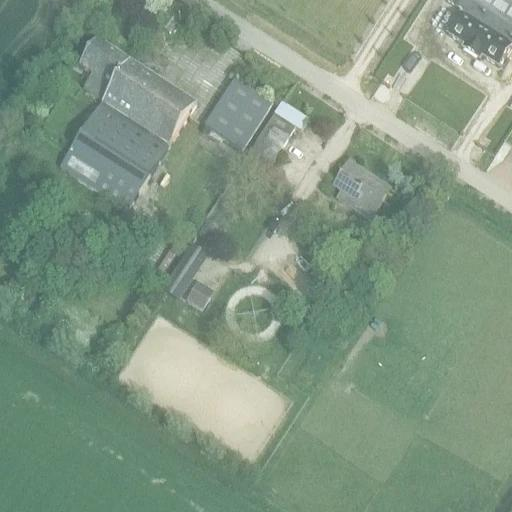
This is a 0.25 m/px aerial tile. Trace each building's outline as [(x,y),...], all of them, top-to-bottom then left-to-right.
[(444,0),(444,1),(463,13),(457,24),(453,21),(447,31),(450,34),(448,37),(465,48),(463,51),(480,62),(482,59),(499,69),(511,48),(511,29),(472,3),(473,0),(444,0)] [(98,41),(81,67),(95,76),(90,84),(100,91),(109,97),(105,103),(172,148),(199,107),(98,41)] [(237,83),(206,130),(243,154),(274,108),(237,83)] [(102,108),(63,166),(130,210),(169,152),(172,148),(105,103),(102,108)] [(272,115),(246,156),(269,171),(295,129),(272,115)] [(392,192),(359,171),(348,164),(334,186),(344,193),(339,201),(373,222),(392,192)] [(208,259),(195,250),(175,284),(188,292),(208,259)] [(219,250),(208,273),(223,280),(233,257),(219,250)] [(119,317),(133,303),(119,291),(106,305),(119,317)]
